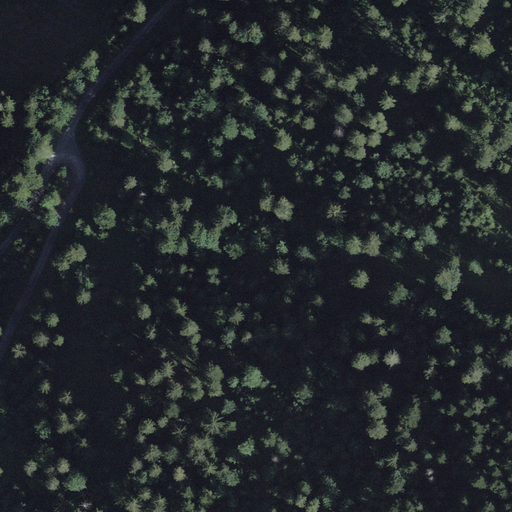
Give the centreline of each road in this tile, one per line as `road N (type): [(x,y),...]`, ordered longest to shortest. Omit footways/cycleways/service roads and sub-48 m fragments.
road 1 (track): [(0,264),(38,206),(47,169),(77,117),(178,0)]
road 2 (track): [(62,143),(82,162),(84,176),(0,377)]
